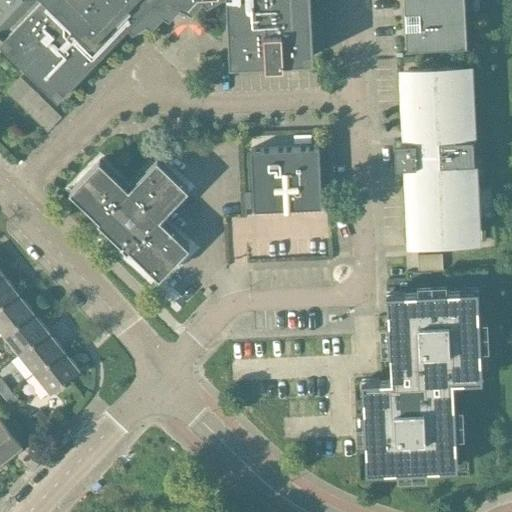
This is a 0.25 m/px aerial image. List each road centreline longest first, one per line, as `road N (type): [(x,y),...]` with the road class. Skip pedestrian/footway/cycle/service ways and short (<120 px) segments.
road 1 (residential): [(349,0),(364,292),(251,301),(223,313),(163,375)]
road 2 (unclassified): [(0,189),(163,375)]
road 3 (unclassified): [(33,511),(163,375)]
road 4 (unclassified): [(296,504),(200,421),(163,375)]
